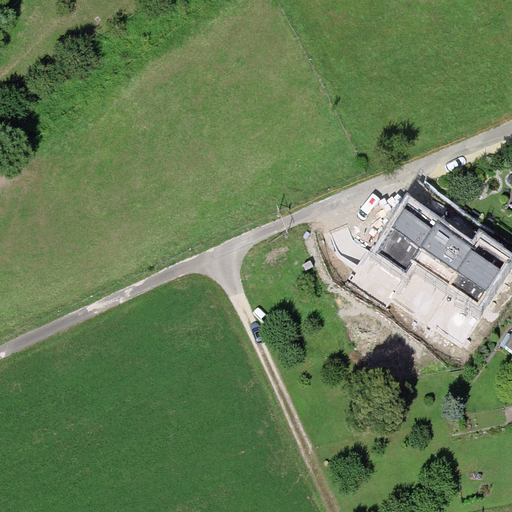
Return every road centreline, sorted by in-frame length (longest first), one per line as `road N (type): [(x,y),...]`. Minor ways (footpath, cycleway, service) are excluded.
road 1 (residential): [(511,131),(223,253)]
road 2 (track): [(223,253),(329,511)]
road 3 (track): [(223,253),(0,353)]
